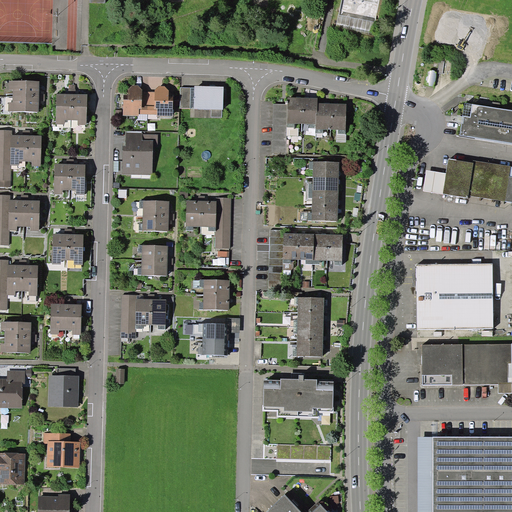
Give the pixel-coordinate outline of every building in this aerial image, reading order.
[(379,0),(341,0),(336,27),(372,34),(379,0)] [(429,69),(426,85),(434,86),(437,70),(429,69)] [(13,89),(13,96),(39,97),(40,81),(9,80),(9,89),(13,89)] [(132,85),(128,89),(128,95),(128,97),(128,100),(124,99),(123,116),(139,116),(139,114),(148,114),(149,92),(142,92),(142,90),(138,85),(132,85)] [(155,92),(149,92),(148,114),(157,114),(157,116),(173,116),(173,101),(169,101),(169,97),(169,94),(169,91),(165,87),(159,86),(155,89),(155,92)] [(223,110),(224,87),(195,86),(195,88),(194,108),(211,109),(222,110),(223,110)] [(191,88),(181,87),(180,108),(190,108),(191,88)] [(64,120),(71,120),(72,94),(69,94),(56,94),(56,124),(64,124),(64,120)] [(75,94),(72,94),(71,120),(78,120),(78,125),(87,125),(87,94),(75,94)] [(39,97),(13,96),(13,103),(8,102),(8,111),(39,112),(39,97)] [(288,104),(287,127),(295,127),(295,123),(302,123),(302,97),(288,97),(288,104)] [(302,123),(309,124),(309,128),(316,128),(316,124),(316,113),(317,113),(317,103),(317,98),(302,97),(302,123)] [(323,129),(331,129),(331,103),(327,103),(317,103),(317,113),(316,113),(316,124),(316,128),(316,133),(323,133),(323,129)] [(336,103),(331,103),(331,129),(338,129),(338,133),(346,133),(346,103),(336,103)] [(472,104),(465,103),(463,116),(470,117),(472,104)] [(287,127),(288,104),(273,104),(272,154),(286,154),(287,127)] [(511,110),(472,104),(470,117),(463,116),(462,119),(461,123),(460,135),(511,143),(511,110)] [(11,135),(12,135),(12,130),(0,130),(0,180),(11,181),(11,166),(10,165),(11,135)] [(122,174),(152,175),(153,145),(158,145),(158,134),(143,134),(143,133),(126,132),(125,146),(123,146),(122,174)] [(12,135),(11,135),(10,165),(11,166),(19,166),(19,161),(26,161),(26,135),(23,135),(12,135)] [(30,135),(26,135),(26,161),(32,162),(32,166),(41,166),(42,136),(30,135)] [(473,163),(448,159),(446,173),(443,194),(468,198),(468,196),(511,202),(511,176),(509,177),(511,167),(511,166),(473,160),(473,163)] [(339,162),(309,161),(309,169),(313,169),(313,177),(339,178),(339,162)] [(63,190),(70,190),(70,164),(67,164),(55,164),(54,194),(63,194),(63,190)] [(73,164),(70,164),(70,190),(76,190),(76,195),(85,195),(86,164),(73,164)] [(446,173),(427,170),(423,191),(443,194),(446,173)] [(338,191),(339,178),(313,177),(313,182),(306,182),(306,190),(338,191)] [(312,201),(312,206),(338,206),(338,191),(306,190),(306,201),(312,201)] [(9,200),(10,200),(11,195),(0,195),(0,244),(9,245),(10,231),(8,230),(9,200)] [(216,198),(216,201),(217,201),(216,231),(216,248),(230,249),(231,198),(216,198)] [(10,200),(9,200),(8,230),(10,231),(17,231),(17,226),(24,226),(25,200),(21,200),(10,200)] [(28,200),(25,200),(24,226),(30,227),(30,231),(39,231),(40,201),(28,200)] [(193,226),(201,226),(202,200),(198,200),(187,200),(186,230),(193,230),(193,226)] [(202,200),(201,226),(208,227),(208,231),(216,231),(217,201),(216,201),(205,201),(202,200)] [(143,208),(143,216),(169,216),(169,201),(140,201),(140,208),(143,208)] [(338,206),(312,206),(312,213),(308,213),(308,220),(338,221),(338,206)] [(169,216),(143,216),(143,223),(139,223),(139,231),(169,231),(169,216)] [(283,263),(283,233),(283,230),(270,230),(269,287),(282,287),(283,263)] [(61,260),(68,260),(68,234),(65,234),(53,233),(52,264),(61,264),(61,260)] [(298,259),(299,234),(283,233),(283,263),(291,263),(291,259),(298,259)] [(72,234),(68,234),(68,260),(74,260),(74,265),(83,265),(84,234),(72,234)] [(313,264),(314,234),(299,234),(298,259),(306,259),(306,264),(313,264)] [(328,260),(328,234),(314,234),(313,264),(320,264),(320,260),(328,260)] [(343,234),(328,234),(328,260),(335,261),(334,265),(342,265),(343,234)] [(142,253),(142,260),(168,260),(168,246),(139,245),(138,253),(142,253)] [(7,264),(9,264),(9,260),(0,259),(0,310),(8,310),(8,295),(7,295),(7,264)] [(168,260),(142,260),(142,267),(138,267),(138,275),(168,276),(168,260)] [(9,264),(7,264),(7,295),(8,295),(16,295),(16,291),(22,291),(23,265),(19,265),(9,264)] [(493,329),(493,264),(416,264),(417,329),(493,329)] [(26,265),(23,265),(22,291),(28,291),(28,295),(38,296),(38,265),(26,265)] [(200,279),(200,287),(204,287),(203,295),(229,296),(230,280),(200,279)] [(136,298),(137,298),(137,295),(122,294),(121,338),(136,338),(136,329),(135,329),(136,298)] [(229,296),(203,295),(203,302),(200,302),(200,309),(229,310),(229,296)] [(324,298),(294,297),(294,304),(298,304),(298,312),(324,313),(324,298)] [(137,298),(136,298),(135,329),(136,329),(143,329),(143,325),(151,325),(151,299),(148,299),(137,298)] [(154,299),(151,299),(151,325),(158,325),(158,329),(166,330),(166,299),(154,299)] [(59,330),(66,330),(66,304),(63,304),(51,304),(50,334),(59,334),(59,330)] [(70,304),(66,304),(66,330),(72,330),(72,335),(81,335),(82,304),(70,304)] [(323,327),(324,313),(298,312),(298,320),(294,320),(293,326),(323,327)] [(227,318),(227,324),(229,324),(228,333),(240,333),(240,318),(227,318)] [(5,330),(5,337),(31,338),(31,334),(31,322),(1,322),(1,330),(5,330)] [(203,332),(203,339),(228,340),(228,333),(229,324),(227,324),(199,323),(199,332),(203,332)] [(297,334),(297,341),(323,342),(323,327),(293,326),(293,333),(297,334)] [(31,338),(5,337),(5,344),(0,343),(0,352),(31,353),(31,341),(31,338)] [(228,355),(228,340),(203,339),(202,347),(198,347),(198,354),(228,355)] [(323,342),(297,341),(297,348),(293,348),(293,356),(323,357),(323,342)] [(511,344),(421,345),(422,385),(498,385),(499,394),(511,393),(511,343),(511,344)] [(116,369),(116,383),(124,384),(125,369),(116,369)] [(25,377),(25,371),(7,370),(7,378),(0,378),(0,407),(22,408),(22,384),(25,384),(25,377)] [(78,407),(79,376),(76,376),(58,375),(49,375),(48,407),(78,407)] [(333,413),(334,381),(317,381),(317,380),(304,379),(303,379),(299,379),(291,379),(281,379),(281,380),(264,380),(263,411),(277,411),(277,417),(319,418),(319,412),(333,413)] [(48,441),(71,441),(71,434),(44,433),(44,443),(47,443),(48,441)] [(511,511),(511,436),(433,437),(432,511),(511,511)] [(417,511),(432,511),(433,437),(418,437),(417,511)] [(80,468),(80,442),(71,441),(48,441),(47,443),(47,467),(80,468)] [(331,460),(331,446),(277,444),(277,458),(331,460)] [(0,484),(25,485),(25,453),(0,452),(0,484)] [(69,511),(70,494),(58,494),(58,496),(38,496),(37,511),(69,511)] [(306,511),(301,511),(285,494),(266,511),(327,511),(317,501),(306,511)]
